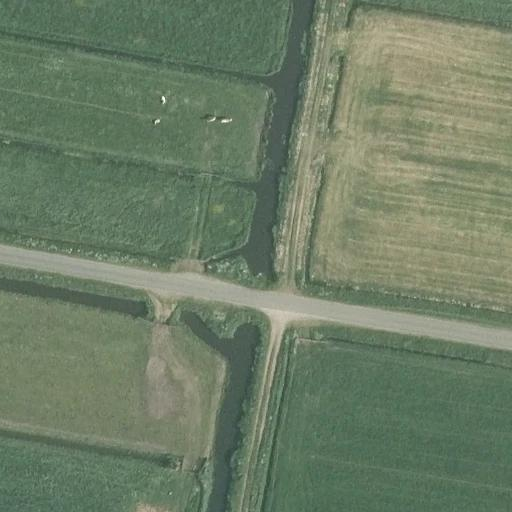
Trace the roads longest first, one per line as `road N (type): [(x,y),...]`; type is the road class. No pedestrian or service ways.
road 1 (track): [(336,0),(294,278),(247,511)]
road 2 (unclassified): [(511,340),(0,254)]
